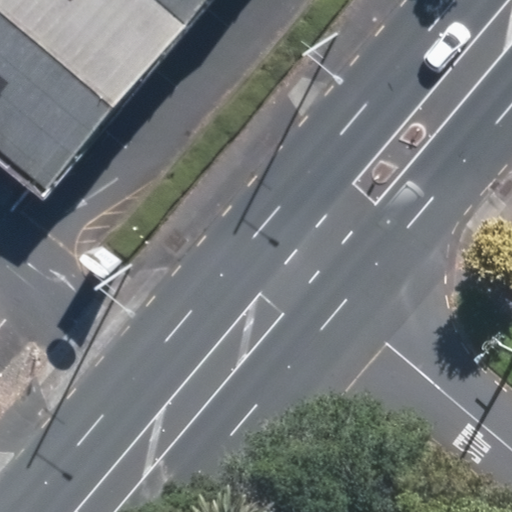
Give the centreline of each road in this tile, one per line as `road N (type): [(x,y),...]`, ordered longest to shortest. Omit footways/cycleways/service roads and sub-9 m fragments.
road 1 (secondary): [(511,23),(296,276)]
road 2 (secondary): [(296,276),(99,511)]
road 3 (residential): [(511,449),(296,276)]
